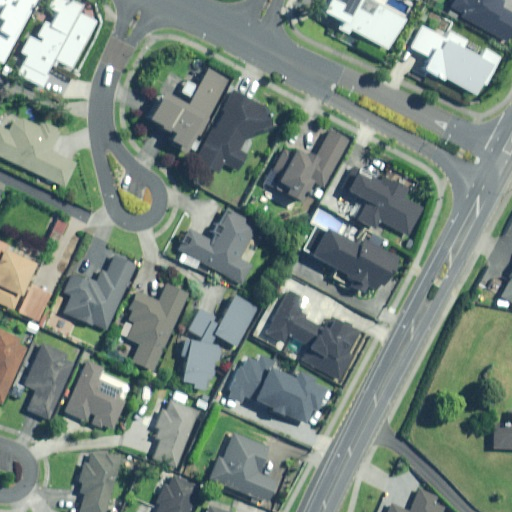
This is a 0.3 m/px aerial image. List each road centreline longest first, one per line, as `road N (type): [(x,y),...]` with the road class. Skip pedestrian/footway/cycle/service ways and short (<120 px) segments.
road 1 (secondary): [(317,511),(487,179)]
road 2 (residential): [(105,107),(100,152),(115,207),(128,220),(155,218),(159,188),(114,144)]
road 3 (tertiary): [(297,67),(342,73),(502,152)]
road 4 (tertiary): [(487,179),(328,95),(297,67)]
